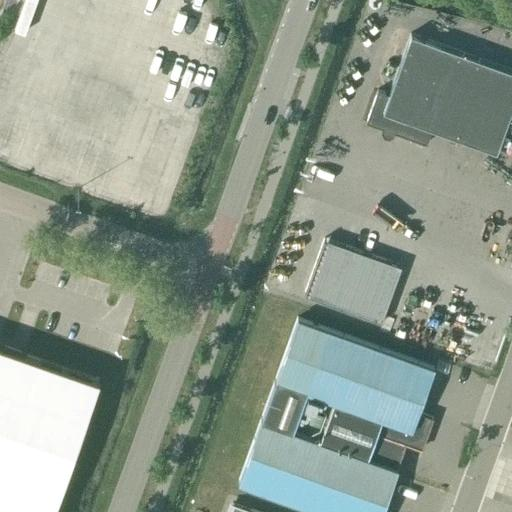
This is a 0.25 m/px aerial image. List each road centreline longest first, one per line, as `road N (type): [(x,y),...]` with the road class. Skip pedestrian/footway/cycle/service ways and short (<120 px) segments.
road 1 (secondary): [(210,266),(305,0)]
road 2 (secondary): [(121,511),(210,266)]
road 3 (unclassified): [(0,197),(210,266)]
road 4 (unclassified): [(463,511),(511,369)]
road 5 (unknown): [(511,179),(392,150)]
